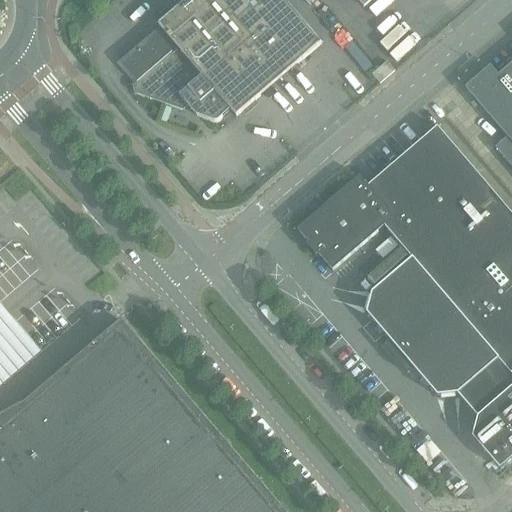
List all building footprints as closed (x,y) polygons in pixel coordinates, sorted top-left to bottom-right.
[(160,29),(119,64),(137,84),(135,85),(133,88),(133,91),(134,94),(137,96),(182,111),(187,106),(196,116),(214,123),(216,123),(219,122),(227,115),(236,118),(322,45),(283,0),(188,0),(158,26),(160,29)] [(356,0),(364,9),(373,0),(356,0)] [(379,70),(372,76),(380,85),(395,72),(394,72),(387,63),(379,70)] [(490,67),(464,89),(473,98),(482,109),(507,139),(494,149),(511,169),(511,64),(498,77),(490,67)] [(360,178),(298,231),(309,244),(307,246),(316,257),(318,255),(333,272),(337,268),(384,228),(410,258),(381,285),(372,294),(367,315),(390,342),(384,348),(392,357),(392,358),(408,376),(414,371),(438,399),(459,397),(478,419),(471,425),(466,429),(481,445),(478,447),(488,458),(490,456),(501,469),(511,460),(511,215),(437,129),(428,136),(369,188),(360,178)] [(0,305),(0,391),(43,356),(0,305)] [(0,511),(283,511),(121,322),(112,330),(38,392),(35,396),(24,405),(26,409),(0,430),(1,430),(0,434),(1,435),(0,436),(0,511)]
